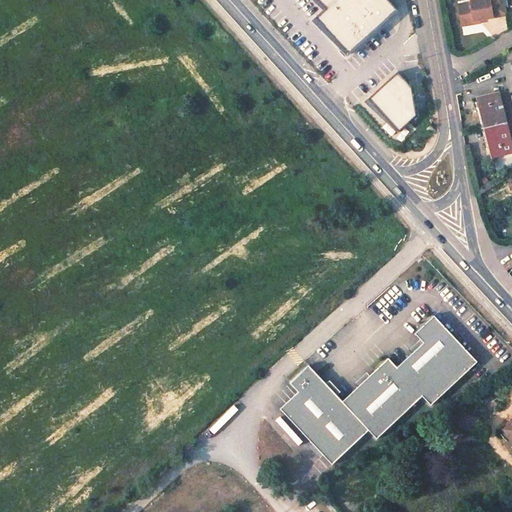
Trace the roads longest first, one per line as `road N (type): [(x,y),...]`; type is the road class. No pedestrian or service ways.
road 1 (track): [(436,229),(409,229),(393,239),(96,511)]
road 2 (primary): [(225,0),(385,171)]
road 3 (tertiary): [(424,0),(450,133)]
road 4 (tertiary): [(489,287),(459,169)]
